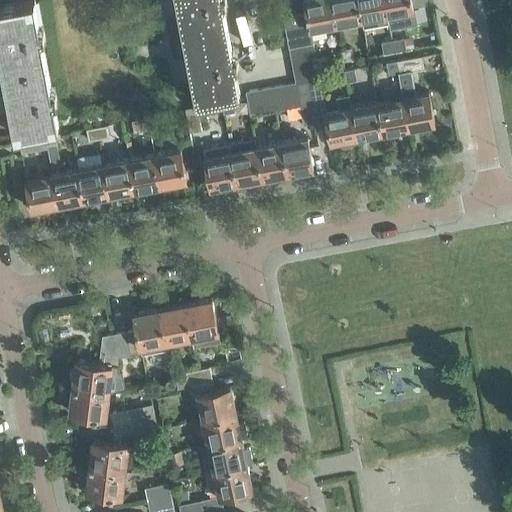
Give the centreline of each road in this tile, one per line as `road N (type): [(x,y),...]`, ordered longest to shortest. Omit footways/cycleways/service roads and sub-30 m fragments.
road 1 (residential): [(303,511),(246,244)]
road 2 (residential): [(246,244),(494,196)]
road 3 (residential): [(1,291),(246,244)]
road 4 (residential): [(46,511),(1,291)]
road 5 (residential): [(494,196),(459,0)]
